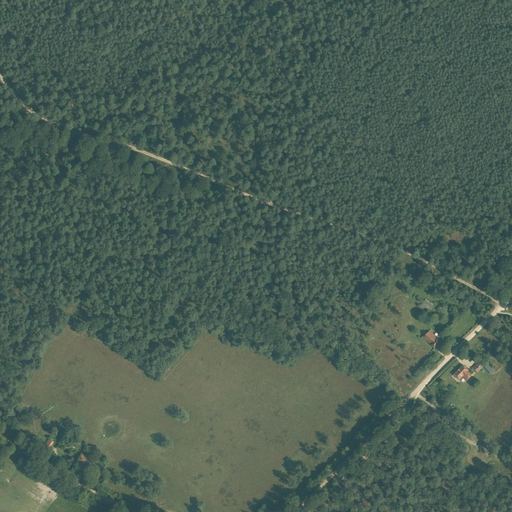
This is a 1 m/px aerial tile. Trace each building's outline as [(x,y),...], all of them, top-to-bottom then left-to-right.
[(433,305),(426,299),(420,307),(428,312),(433,305)] [(428,330),(422,336),(433,348),(439,342),(428,330)] [(493,372),(498,368),(490,359),(485,363),(493,372)] [(473,368),(477,373),(483,367),(478,363),(473,368)] [(473,375),(464,365),(454,375),(459,380),(463,376),(467,380),(473,375)] [(452,405),(449,402),(444,407),(448,410),(452,405)] [(82,447),(84,444),(75,439),(73,443),(82,447)] [(49,440),(43,448),(48,451),(53,442),(49,440)] [(482,446),(490,452),(494,447),(486,441),(482,446)] [(86,469),(92,459),(81,453),(75,463),(86,469)]
